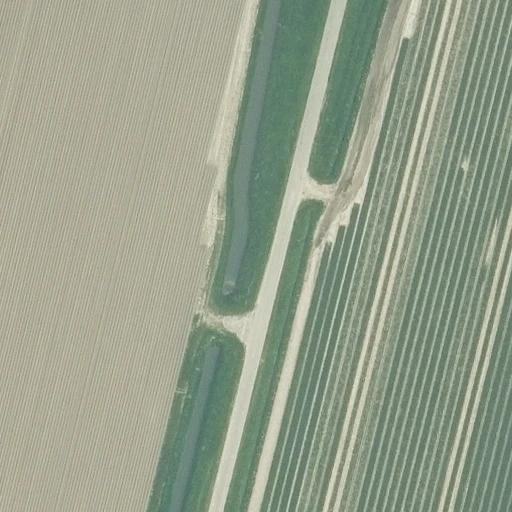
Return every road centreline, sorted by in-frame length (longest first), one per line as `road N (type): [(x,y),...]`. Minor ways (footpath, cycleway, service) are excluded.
road 1 (unclassified): [(214,511),(339,0)]
road 2 (track): [(362,0),(313,189)]
